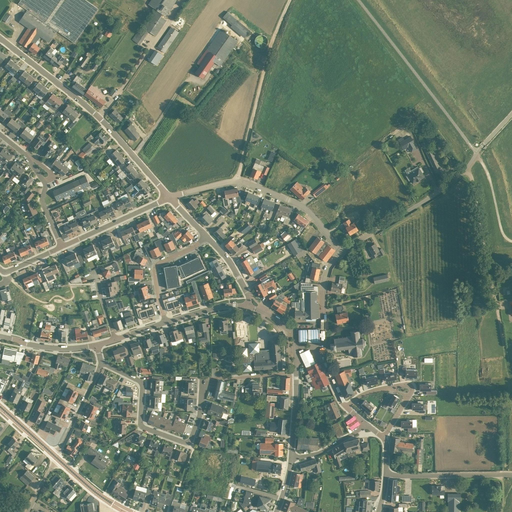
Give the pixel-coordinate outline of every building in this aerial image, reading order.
[(27,47),(29,44),(36,33),(40,35),(41,36),(40,36),(49,42),(57,31),(75,43),(98,9),(85,0),(19,0),(18,3),(27,9),(19,21),(28,28),(19,42),(27,47)] [(148,20),(149,21),(142,31),(139,29),(132,39),(140,44),(149,31),(155,36),(166,20),(161,16),(162,14),(166,16),(176,0),(151,0),(149,4),(156,9),(148,20)] [(7,23),(10,19),(12,16),(10,15),(12,13),(11,13),(13,10),(10,8),(9,11),(8,13),(3,20),(7,23)] [(246,37),(252,31),(229,11),(223,17),(246,37)] [(109,37),(112,33),(112,31),(111,30),(113,27),(111,26),(109,29),(108,28),(107,31),(105,34),(105,35),(109,37)] [(160,49),(152,60),(151,61),(156,64),(179,32),(171,27),(157,47),(160,49)] [(221,29),(197,63),(200,66),(195,73),(203,78),(214,62),(220,66),(238,41),(221,29)] [(38,40),(37,40),(40,35),(36,33),(29,44),(27,47),(29,49),(36,54),(40,48),(37,45),(35,43),(38,40)] [(57,51),(51,47),(44,56),(49,61),(57,51)] [(57,57),(54,55),(49,61),(58,68),(62,62),(65,65),(68,61),(65,58),(60,54),(57,57)] [(86,55),(80,64),(83,67),(90,58),(86,55)] [(5,66),(10,70),(15,63),(10,59),(5,66)] [(98,59),(96,63),(95,62),(91,68),(95,70),(101,61),(98,59)] [(21,67),(15,63),(10,70),(15,74),(21,67)] [(30,75),(25,71),(19,77),(24,82),(30,75)] [(35,79),(30,75),(24,82),(29,86),(35,79)] [(71,89),(76,92),(79,88),(77,86),(78,85),(77,85),(79,83),(82,78),(80,77),(77,75),(72,83),(74,84),(71,89)] [(76,92),(82,96),(85,92),(86,90),(83,87),(82,86),(89,77),(86,75),(80,84),(79,83),(77,85),(78,85),(77,86),(79,88),(76,92)] [(44,86),(39,82),(33,89),(38,93),(44,86)] [(91,85),(85,95),(94,101),(96,102),(95,103),(101,107),(106,101),(102,99),(104,96),(99,92),(100,91),(91,85)] [(49,90),(44,86),(38,93),(43,97),(49,90)] [(47,100),(46,102),(47,103),(46,103),(46,104),(49,106),(50,106),(50,107),(58,97),(53,93),(47,100)] [(50,107),(55,111),(57,108),(63,101),(58,97),(50,107)] [(63,117),(65,119),(73,110),(68,105),(63,112),(65,113),(63,117)] [(3,111),(0,115),(0,118),(3,121),(7,117),(9,118),(13,113),(9,110),(8,111),(5,109),(3,111)] [(79,114),(73,110),(65,119),(63,123),(65,125),(68,121),(68,122),(71,118),(74,120),(79,114)] [(110,114),(118,122),(123,117),(115,110),(110,114)] [(56,114),(54,112),(53,112),(52,113),(47,120),(50,122),(55,116),(56,114)] [(7,124),(12,128),(19,119),(17,118),(15,121),(12,118),(7,124)] [(12,128),(16,132),(20,127),(22,128),(25,125),(20,120),(19,119),(12,128)] [(131,125),(125,130),(134,141),(140,136),(135,130),(136,129),(131,125)] [(20,135),(25,139),(30,133),(29,132),(32,130),(30,128),(28,131),(25,129),(20,135)] [(104,134),(101,131),(94,138),(93,137),(91,134),(86,139),(89,141),(91,139),(97,144),(97,143),(99,146),(101,144),(102,144),(108,138),(105,135),(104,134)] [(25,139),(30,142),(35,137),(34,136),(37,134),(35,132),(32,135),(30,133),(25,139)] [(37,138),(32,144),(37,149),(41,144),(44,141),(44,140),(46,138),(43,135),(42,137),(39,135),(38,138),(37,138)] [(41,144),(43,146),(49,139),(51,137),(48,135),(46,138),(44,140),(44,141),(41,144)] [(400,143),(403,149),(408,147),(411,152),(417,149),(414,143),(415,143),(411,136),(405,140),(404,141),(400,143)] [(55,144),(49,139),(44,146),(46,148),(43,153),(48,157),(54,150),(51,148),(55,144)] [(82,149),(83,151),(87,155),(88,155),(95,148),(89,142),(82,149)] [(0,156),(0,161),(8,152),(4,148),(0,152),(0,156)] [(112,148),(107,153),(109,155),(108,157),(112,162),(121,154),(116,150),(114,151),(112,148)] [(434,170),(435,171),(435,170),(436,170),(440,168),(441,168),(441,167),(439,163),(438,163),(437,159),(437,158),(436,158),(435,154),(434,154),(432,150),(432,149),(427,152),(426,152),(428,156),(428,157),(429,157),(430,161),(430,162),(431,161),(432,165),(433,166),(435,170),(434,170)] [(2,168),(4,171),(10,164),(7,162),(13,155),(8,152),(0,161),(0,162),(4,166),(2,168)] [(121,155),(121,154),(112,162),(117,167),(115,169),(117,171),(125,164),(123,161),(125,160),(121,155),(122,154),(121,154),(121,155)] [(55,168),(61,162),(58,159),(60,157),(59,155),(51,165),(55,168)] [(382,156),(378,158),(378,157),(378,158),(378,157),(382,165),(382,164),(386,162),(386,163),(386,162),(382,155),(382,156)] [(59,172),(60,172),(67,162),(65,161),(63,163),(61,162),(55,168),(60,172),(59,172)] [(10,164),(4,171),(7,173),(8,171),(11,173),(12,175),(13,175),(20,166),(15,162),(13,165),(10,164)] [(69,164),(67,162),(60,172),(64,175),(70,168),(72,166),(69,164)] [(263,172),(262,173),(266,174),(269,167),(265,166),(260,164),(255,162),(252,168),(254,169),(251,176),(257,178),(259,175),(261,171),(263,172)] [(121,172),(125,177),(134,169),(135,168),(134,169),(130,164),(127,166),(125,164),(117,171),(119,173),(121,172)] [(20,176),(25,169),(20,166),(13,175),(12,175),(10,178),(13,180),(15,177),(18,180),(21,177),(20,176)] [(408,175),(406,176),(409,180),(411,179),(413,183),(417,181),(421,179),(420,179),(424,176),(422,173),(424,172),(421,167),(419,168),(418,168),(418,167),(411,171),(411,172),(408,174),(408,175)] [(380,175),(383,177),(383,178),(389,172),(386,169),(386,168),(380,175)] [(129,178),(131,181),(132,183),(138,178),(136,176),(139,174),(134,169),(125,177),(127,179),(129,178)] [(27,175),(22,181),(20,184),(25,188),(23,191),(25,193),(30,188),(27,186),(28,185),(28,186),(33,179),(33,178),(31,177),(30,177),(27,175)] [(90,185),(86,176),(79,179),(83,188),(90,185)] [(132,183),(129,186),(132,188),(134,186),(138,191),(140,189),(147,183),(146,184),(142,179),(140,181),(138,178),(132,183)] [(77,191),(83,188),(79,179),(72,182),(77,191)] [(70,194),(77,191),(72,182),(66,185),(70,194)] [(290,189),(302,200),(307,195),(310,191),(305,186),(302,190),(301,189),(303,187),(297,182),(295,184),(290,189)] [(140,189),(138,191),(135,194),(137,197),(142,192),(144,195),(143,196),(144,199),(151,196),(149,191),(151,189),(146,184),(147,184),(147,183),(140,189)] [(329,184),(327,186),(324,183),(312,193),(315,197),(330,185),(329,184)] [(66,185),(59,188),(63,197),(70,194),(66,185)] [(53,191),(57,200),(63,197),(59,188),(53,191)] [(237,188),(231,189),(232,196),(233,203),(241,201),(244,195),(239,196),(237,188)] [(231,189),(225,191),(226,197),(223,198),(224,206),(227,205),(230,205),(229,202),(228,197),(232,196),(231,189)] [(29,216),(37,212),(32,201),(31,202),(30,199),(34,194),(30,191),(24,198),(27,205),(24,206),(22,207),(22,208),(23,211),(24,211),(26,210),(29,216)] [(254,194),(248,192),(244,203),(246,204),(247,200),(251,202),(254,194)] [(397,193),(393,195),(393,194),(392,195),(393,195),(397,202),(397,201),(400,199),(401,200),(401,199),(397,192),(396,192),(397,193)] [(130,202),(134,200),(132,197),(129,194),(128,193),(120,196),(122,200),(125,207),(128,206),(129,208),(132,206),(131,205),(132,204),(130,202)] [(103,205),(105,209),(109,217),(115,214),(113,210),(116,209),(110,196),(109,194),(106,195),(110,202),(103,205)] [(122,200),(120,196),(117,198),(118,199),(116,200),(113,194),(110,196),(116,209),(118,208),(119,210),(125,207),(126,208),(125,207),(122,200)] [(259,196),(254,194),(251,202),(254,203),(252,206),(255,207),(259,196)] [(83,200),(85,206),(92,203),(89,197),(83,200)] [(386,198),(383,200),(382,200),(386,207),(387,207),(390,205),(391,205),(386,197),(386,198)] [(187,203),(193,210),(198,206),(197,204),(199,202),(197,199),(194,201),(192,199),(187,203)] [(269,201),(264,199),(259,209),(262,210),(263,207),(267,208),(269,201)] [(275,203),(269,201),(267,208),(270,209),(268,213),(270,214),(275,203)] [(206,210),(205,211),(202,214),(203,216),(201,219),(207,225),(213,219),(210,216),(215,211),(209,205),(205,209),(206,210)] [(285,207),(280,205),(275,216),(277,217),(279,212),(282,214),(283,214),(285,207)] [(291,209),(285,207),(283,214),(282,214),(281,217),(285,218),(283,222),(287,224),(291,217),(289,216),(291,209)] [(109,217),(105,209),(99,212),(98,209),(96,210),(99,217),(101,216),(102,219),(109,217)] [(96,210),(87,214),(91,225),(97,222),(96,218),(99,217),(96,210)] [(168,221),(174,215),(169,211),(166,214),(164,211),(160,213),(160,215),(158,216),(163,221),(166,218),(168,221)] [(77,215),(78,218),(81,225),(83,224),(85,227),(91,225),(92,225),(91,225),(87,214),(86,213),(80,216),(79,213),(76,214),(77,215)] [(299,223),(303,217),(298,214),(291,224),(293,225),(296,221),(299,223)] [(75,218),(69,221),(73,231),(79,228),(78,226),(81,225),(78,218),(77,215),(74,217),(75,218)] [(169,229),(178,220),(174,215),(168,221),(164,224),(169,229)] [(303,217),(299,223),(302,226),(299,230),(301,231),(304,227),(308,221),(303,217)] [(143,222),(146,229),(150,227),(152,232),(154,231),(149,219),(143,222)] [(346,228),(350,235),(350,234),(358,230),(354,223),(352,224),(349,219),(343,222),(346,227),(346,228)] [(62,233),(66,231),(67,234),(73,231),(74,232),(73,231),(69,221),(62,224),(62,222),(57,224),(62,233)] [(140,232),(138,233),(141,240),(146,237),(145,235),(148,234),(146,229),(143,222),(137,224),(140,232)] [(239,228),(243,234),(251,227),(247,222),(239,228)] [(126,229),(130,236),(133,235),(136,242),(141,240),(138,233),(136,234),(132,226),(126,229)] [(214,233),(221,240),(225,235),(222,231),(223,230),(220,228),(214,233)] [(130,236),(126,229),(120,232),(126,244),(128,243),(126,238),(130,236)] [(43,238),(40,239),(43,246),(49,244),(46,237),(49,235),(46,230),(43,231),(44,232),(41,233),(43,238)] [(178,238),(183,234),(179,230),(177,232),(174,235),(178,238)] [(188,230),(183,235),(181,238),(184,241),(187,239),(189,241),(194,236),(188,230)] [(285,241),(290,236),(286,231),(281,236),(285,241)] [(168,242),(172,251),(175,250),(175,248),(175,247),(174,245),(177,244),(172,233),(168,235),(171,240),(168,242)] [(307,249),(326,262),(335,248),(317,235),(307,249)] [(43,246),(40,239),(37,241),(35,236),(33,237),(38,249),(43,246)] [(106,238),(110,248),(115,245),(117,249),(120,248),(116,240),(114,242),(111,236),(109,237),(108,237),(107,237),(106,238)] [(231,239),(225,245),(229,249),(235,244),(233,242),(236,239),(234,237),(231,240),(231,239)] [(103,240),(101,241),(103,245),(100,246),(104,255),(107,253),(106,251),(108,250),(108,249),(110,248),(106,238),(106,239),(105,238),(103,239),(103,240)] [(158,240),(163,250),(166,249),(168,251),(169,252),(172,251),(168,242),(165,243),(162,238),(159,239),(158,240)] [(23,243),(24,247),(27,253),(33,251),(28,239),(26,240),(26,241),(23,243)] [(251,248),(258,244),(255,239),(247,243),(248,244),(250,248),(251,248)] [(154,248),(158,258),(161,256),(160,254),(161,254),(160,252),(163,250),(158,240),(154,242),(157,247),(154,248)] [(300,252),(293,241),(286,246),(293,256),(300,252)] [(262,247),(264,246),(262,242),(260,244),(259,243),(251,248),(255,254),(263,249),(262,247)] [(27,253),(24,247),(21,248),(19,243),(16,245),(21,256),(27,253)] [(379,250),(375,243),(374,244),(368,247),(372,254),(371,255),(373,258),(380,254),(381,255),(385,253),(382,248),(379,250)] [(88,247),(92,256),(97,254),(99,257),(102,256),(98,249),(96,250),(93,244),(91,245),(90,245),(89,246),(88,247)] [(158,258),(154,248),(151,250),(148,244),(144,246),(149,257),(152,255),(153,258),(154,257),(155,259),(158,258)] [(235,244),(229,249),(234,254),(242,246),(241,245),(241,244),(238,247),(235,244)] [(8,254),(11,261),(17,258),(14,252),(16,251),(14,246),(12,247),(6,249),(8,254)] [(83,249),(85,253),(87,258),(92,256),(88,247),(87,247),(85,247),(85,248),(83,249)] [(147,260),(142,257),(144,255),(136,250),(134,254),(138,257),(136,260),(144,265),(147,260)] [(11,261),(8,254),(5,255),(3,251),(0,252),(2,256),(5,263),(11,261)] [(74,264),(79,262),(77,257),(75,253),(73,254),(72,253),(71,254),(70,255),(74,264)] [(65,257),(65,258),(61,260),(67,272),(71,270),(76,268),(74,264),(70,255),(69,255),(67,255),(67,256),(65,257)] [(246,259),(241,262),(245,268),(250,265),(255,262),(251,255),(245,258),(246,259)] [(167,284),(168,288),(180,286),(177,269),(179,269),(182,276),(185,275),(185,277),(205,268),(200,257),(197,258),(197,257),(186,262),(187,263),(185,264),(184,263),(179,266),(177,266),(177,265),(165,267),(166,270),(164,270),(166,278),(165,278),(166,284),(167,284)] [(213,272),(221,268),(216,259),(212,261),(215,266),(211,268),(212,268),(213,272)] [(113,264),(102,269),(106,276),(107,279),(106,279),(107,279),(117,274),(116,271),(120,270),(116,261),(113,263),(113,264)] [(250,265),(245,268),(248,275),(251,274),(252,277),(260,272),(260,271),(255,262),(250,265)] [(56,264),(50,267),(53,274),(56,272),(58,276),(60,275),(59,271),(56,264)] [(135,273),(145,274),(145,270),(143,270),(143,269),(141,269),(141,266),(129,265),(129,270),(135,270),(135,273)] [(307,271),(311,272),(319,274),(320,269),(309,266),(308,268),(307,271)] [(50,267),(44,269),(49,280),(51,279),(50,276),(53,274),(50,267)] [(226,277),(221,268),(213,272),(215,276),(219,274),(222,279),(226,277)] [(39,278),(37,272),(30,276),(32,281),(38,279),(39,283),(42,281),(40,277),(39,278)] [(258,276),(261,281),(268,276),(266,272),(258,276)] [(305,280),(305,282),(309,283),(310,278),(318,280),(319,274),(311,272),(311,276),(307,275),(306,278),(305,280)] [(389,280),(387,274),(374,277),(375,284),(389,280)] [(32,281),(30,276),(23,279),(25,284),(24,285),(26,288),(29,287),(27,283),(32,281)] [(263,284),(262,282),(254,286),(257,292),(270,285),(274,282),(273,279),(263,284)] [(339,283),(332,282),(331,287),(330,290),(331,290),(331,291),(337,292),(337,293),(341,293),(341,292),(342,288),(344,288),(344,286),(346,286),(347,281),(344,280),(339,280),(339,283)] [(117,289),(116,281),(107,283),(108,287),(105,287),(107,296),(111,295),(115,294),(114,290),(117,289)] [(213,297),(208,282),(199,285),(205,300),(213,297)] [(270,285),(257,292),(260,298),(268,294),(266,292),(277,287),(274,282),(270,285)] [(295,302),(292,302),(292,307),(295,307),(295,311),(295,319),(301,318),(305,318),(305,319),(306,319),(307,319),(315,319),(316,319),(317,319),(317,318),(319,318),(318,302),(316,302),(316,295),(316,293),(318,293),(318,294),(318,295),(318,286),(313,286),(312,283),(301,282),(301,286),(301,289),(301,291),(301,299),(299,299),(299,302),(295,302)] [(137,290),(139,294),(148,291),(147,285),(141,287),(140,284),(133,286),(135,291),(137,290)] [(224,289),(225,295),(233,294),(232,288),(231,284),(227,284),(227,289),(224,289)] [(2,297),(3,301),(7,299),(9,303),(12,302),(9,291),(6,291),(6,289),(0,290),(1,293),(2,297)] [(190,295),(193,304),(198,303),(197,296),(199,296),(198,289),(194,290),(195,292),(189,293),(190,295)] [(148,291),(139,294),(140,300),(150,297),(148,291)] [(172,300),(175,310),(180,308),(179,307),(182,306),(181,303),(183,302),(180,294),(175,296),(176,299),(172,300)] [(184,297),(187,306),(193,304),(190,295),(184,297)] [(279,297),(275,299),(271,306),(277,310),(281,303),(283,300),(279,297)] [(171,311),(175,310),(172,300),(169,301),(168,298),(163,300),(165,308),(167,307),(168,311),(171,310),(171,311)] [(146,309),(149,318),(153,317),(153,316),(156,315),(154,311),(156,311),(153,303),(149,304),(150,307),(146,309)] [(287,307),(281,303),(277,310),(282,313),(287,307)] [(342,305),(336,307),(338,314),(335,314),(337,323),(349,321),(347,312),(343,313),(342,309),(343,309),(342,305)] [(149,318),(146,309),(142,310),(141,307),(136,308),(139,316),(140,316),(141,319),(144,318),(144,319),(149,318)] [(87,310),(82,312),(86,322),(90,320),(87,310)] [(133,316),(131,311),(128,312),(124,313),(125,315),(126,318),(125,319),(128,325),(135,323),(133,316)] [(12,312),(10,318),(5,317),(3,328),(9,329),(10,326),(13,327),(15,313),(12,312)] [(114,322),(113,322),(115,326),(116,326),(117,330),(123,328),(120,320),(118,321),(117,318),(114,319),(114,322)] [(227,320),(219,320),(220,325),(219,326),(219,328),(220,328),(220,330),(228,329),(231,329),(231,325),(227,325),(227,320)] [(41,338),(49,339),(50,331),(54,332),(55,325),(51,325),(52,322),(46,321),(45,328),(42,327),(41,338)] [(206,322),(200,323),(199,323),(201,331),(204,331),(205,337),(198,338),(199,342),(210,341),(210,338),(208,326),(206,327),(206,322)] [(59,328),(59,340),(65,340),(65,334),(68,334),(69,323),(65,323),(65,328),(59,328)] [(98,324),(98,323),(94,324),(95,327),(90,328),(91,331),(93,331),(94,337),(102,334),(99,326),(98,324)] [(99,326),(102,334),(109,332),(107,327),(108,326),(107,323),(104,324),(99,326)] [(194,331),(193,325),(185,327),(186,333),(190,332),(192,339),(195,338),(194,335),(195,335),(194,331)] [(77,341),(88,339),(87,331),(81,332),(81,328),(75,329),(77,341)] [(349,352),(349,354),(353,354),(353,355),(353,356),(354,356),(354,357),(354,356),(361,355),(361,356),(362,356),(362,355),(363,355),(362,354),(361,351),(362,351),(364,350),(364,347),(364,346),(365,345),(365,344),(366,344),(367,344),(366,343),(365,341),(366,340),(366,339),(364,340),(364,339),(363,338),(363,337),(362,334),(368,333),(367,329),(359,330),(359,329),(358,329),(358,330),(356,330),(356,329),(353,329),(353,331),(351,331),(351,330),(350,330),(350,331),(350,332),(351,332),(351,335),(350,335),(347,336),(346,336),(346,337),(343,337),(343,336),(342,336),(342,337),(339,338),(339,337),(338,337),(338,338),(335,338),(335,339),(334,338),(333,339),(334,339),(334,342),(334,343),(330,344),(331,349),(335,348),(335,350),(336,351),(337,351),(337,350),(340,349),(340,351),(341,351),(341,349),(344,349),(344,350),(345,350),(345,349),(348,348),(348,350),(349,349),(349,352)] [(170,332),(172,341),(183,338),(181,333),(178,334),(177,330),(170,332)] [(168,345),(166,337),(164,338),(163,334),(157,336),(159,343),(164,342),(165,346),(168,345)] [(150,338),(143,340),(146,348),(151,346),(153,353),(159,351),(159,345),(159,343),(158,339),(151,342),(150,338)] [(269,349),(259,350),(258,343),(249,344),(249,349),(247,349),(247,348),(242,348),(239,348),(238,348),(239,357),(240,357),(240,359),(243,359),(243,363),(242,363),(243,371),(252,371),(251,369),(255,368),(255,369),(271,368),(271,369),(281,368),(280,353),(280,352),(280,350),(280,349),(280,348),(279,348),(279,341),(268,342),(269,349)] [(138,342),(131,344),(134,355),(142,353),(138,342)] [(120,349),(113,351),(116,358),(116,361),(118,362),(122,361),(121,357),(127,355),(124,346),(120,348),(120,349)] [(17,349),(12,348),(12,349),(5,347),(2,358),(17,362),(16,364),(19,364),(25,352),(26,351),(25,350),(25,352),(17,350),(17,349)] [(33,354),(31,362),(29,367),(33,368),(34,363),(38,364),(40,355),(33,354)] [(70,359),(58,356),(55,368),(59,369),(60,364),(68,366),(70,359)] [(96,367),(83,362),(80,371),(86,373),(84,379),(91,381),(93,375),(96,367)] [(311,366),(307,368),(311,378),(324,373),(319,362),(311,366)] [(406,377),(417,377),(417,369),(406,369),(406,366),(403,366),(403,373),(406,373),(406,377)] [(38,368),(37,373),(47,376),(49,369),(45,367),(44,369),(38,368)] [(385,377),(386,381),(397,379),(396,373),(390,374),(390,372),(385,373),(384,368),(379,369),(381,378),(385,377)] [(352,382),(349,374),(351,374),(350,369),(344,370),(344,371),(335,375),(340,386),(339,386),(344,397),(354,393),(349,383),(352,382)] [(324,373),(311,378),(316,389),(329,383),(324,374),(324,373)] [(101,377),(96,387),(100,389),(103,383),(106,385),(110,377),(104,374),(102,378),(101,377)] [(366,381),(367,386),(378,383),(376,375),(366,378),(365,375),(362,376),(363,382),(366,381)] [(151,379),(150,385),(159,385),(159,380),(162,381),(163,376),(155,376),(155,379),(151,379)] [(110,377),(106,385),(105,387),(112,391),(113,389),(114,389),(118,381),(110,377)] [(281,377),(280,386),(281,386),(281,389),(289,390),(290,377),(281,377)] [(195,382),(189,381),(189,378),(183,378),(182,386),(194,387),(195,382)] [(213,396),(221,398),(222,393),(224,394),(225,391),(223,390),(225,382),(217,380),(213,396)] [(258,382),(254,382),(252,383),(250,384),(251,384),(252,385),(252,388),(245,388),(245,392),(254,392),(254,396),(260,396),(260,393),(262,393),(262,390),(262,387),(262,388),(259,388),(259,384),(257,384),(258,382)] [(68,383),(67,386),(70,388),(69,390),(67,393),(76,398),(78,394),(77,394),(78,392),(74,389),(75,387),(76,388),(68,383)] [(425,384),(420,384),(420,390),(427,390),(427,394),(437,394),(437,390),(431,390),(431,383),(425,383),(425,384)] [(125,396),(128,396),(133,396),(134,391),(133,391),(133,389),(131,387),(126,387),(124,386),(122,385),(117,395),(119,397),(120,395),(125,396)] [(160,393),(162,394),(163,385),(159,385),(150,385),(150,390),(154,390),(154,393),(160,393)] [(182,386),(181,386),(181,395),(188,395),(188,392),(194,393),(194,387),(182,386)] [(24,395),(26,392),(16,387),(14,390),(12,395),(10,399),(17,402),(21,393),(24,395)] [(222,393),(221,398),(233,401),(231,406),(235,408),(237,401),(233,400),(235,393),(225,391),(224,394),(222,393)] [(64,399),(61,397),(60,399),(68,404),(67,403),(68,400),(73,403),(74,401),(75,401),(76,398),(67,393),(64,399)] [(154,396),(150,396),(149,402),(158,402),(162,402),(162,394),(160,393),(154,393),(154,396)] [(396,402),(399,397),(393,394),(390,400),(387,399),(383,406),(386,408),(388,404),(395,408),(397,403),(396,402)] [(188,395),(181,395),(180,403),(184,403),(184,404),(193,404),(194,399),(188,398),(188,395)] [(289,397),(289,396),(267,395),(267,400),(278,401),(277,408),(288,409),(288,408),(289,397)] [(25,401),(22,408),(29,411),(32,404),(28,402),(30,399),(24,396),(22,399),(25,401)] [(59,402),(62,403),(59,409),(68,414),(70,410),(69,410),(70,408),(66,405),(67,403),(68,404),(60,399),(59,402)] [(341,415),(335,400),(326,404),(328,410),(326,411),(330,420),(341,415)] [(369,403),(365,400),(361,405),(366,409),(364,411),(369,415),(371,413),(370,411),(375,406),(370,402),(369,403)] [(417,403),(412,403),(412,409),(419,409),(419,413),(425,413),(425,409),(423,409),(423,401),(417,401),(417,403)] [(153,410),(159,411),(159,408),(158,408),(158,402),(149,402),(149,407),(153,407),(153,410)] [(267,402),(265,417),(273,418),(275,403),(267,402)] [(88,405),(87,409),(96,413),(98,407),(100,408),(102,409),(103,406),(96,403),(95,406),(90,403),(89,406),(88,405)] [(223,412),(222,412),(224,407),(212,403),(211,407),(210,407),(207,413),(213,415),(214,413),(216,413),(215,416),(221,418),(223,412)] [(37,412),(35,415),(33,419),(39,423),(44,413),(41,411),(43,407),(36,404),(33,410),(37,412)] [(132,413),(133,405),(123,404),(123,412),(123,415),(131,416),(131,412),(132,413)] [(51,415),(56,418),(60,420),(60,419),(59,419),(60,416),(65,419),(66,417),(68,414),(59,409),(56,414),(53,413),(51,415)] [(97,418),(94,416),(96,413),(87,409),(85,412),(86,413),(85,415),(89,416),(87,419),(91,420),(90,421),(97,424),(98,423),(96,422),(97,420),(97,418)] [(49,421),(51,415),(47,413),(44,420),(48,422),(44,429),(48,431),(47,432),(50,433),(50,432),(54,434),(56,430),(59,432),(61,427),(58,426),(61,420),(60,420),(56,418),(55,421),(56,421),(55,424),(49,421)] [(154,424),(157,415),(151,413),(148,422),(154,424)] [(154,424),(159,426),(163,417),(157,415),(154,424)] [(167,419),(163,417),(159,426),(165,428),(169,419),(168,419),(167,419)] [(211,421),(205,419),(205,422),(204,421),(203,425),(203,427),(207,429),(207,430),(208,431),(209,431),(209,430),(210,430),(213,423),(218,425),(219,421),(211,418),(211,421)] [(287,419),(279,418),(279,423),(270,421),(269,431),(278,432),(277,433),(285,434),(287,419)] [(171,430),(172,429),(174,422),(174,421),(169,419),(165,428),(171,430)] [(172,429),(178,431),(181,422),(175,419),(174,421),(174,422),(172,429)] [(406,421),(401,421),(401,427),(408,427),(408,431),(417,431),(417,427),(412,427),(412,419),(406,419),(406,421)] [(86,431),(88,425),(91,427),(92,425),(96,427),(97,424),(90,421),(89,423),(82,420),(78,427),(86,431)] [(119,423),(118,432),(118,435),(118,436),(121,436),(122,435),(122,433),(126,433),(126,427),(126,424),(124,424),(125,420),(118,420),(117,423),(119,423)] [(183,433),(187,424),(181,422),(178,431),(183,433)] [(338,422),(332,424),(337,437),(343,435),(338,422)] [(133,438),(131,435),(125,439),(128,442),(130,440),(137,443),(142,445),(143,441),(144,441),(146,437),(141,435),(141,436),(137,434),(135,439),(133,438)] [(210,440),(211,437),(205,435),(204,438),(201,437),(200,440),(198,439),(197,442),(199,443),(199,444),(206,447),(206,446),(208,446),(210,440)] [(10,456),(7,461),(11,463),(17,453),(14,451),(16,450),(14,448),(19,442),(14,437),(8,443),(11,446),(8,450),(12,454),(11,456),(10,456)] [(274,455),(283,455),(283,443),(273,443),(274,437),(266,437),(265,443),(260,443),(260,454),(274,454),(274,455)] [(297,449),(317,450),(318,438),(298,437),(297,449)] [(391,441),(390,451),(397,452),(397,455),(412,457),(413,444),(399,442),(399,438),(392,437),(391,440),(391,441)] [(79,438),(76,442),(73,446),(73,445),(72,446),(68,445),(66,449),(69,451),(68,452),(73,456),(78,450),(77,449),(83,441),(79,438)] [(343,442),(344,443),(344,442),(347,452),(355,449),(356,454),(361,453),(358,438),(343,442)] [(156,451),(159,443),(157,442),(157,441),(153,440),(153,441),(151,440),(148,448),(156,451)] [(340,444),(332,449),(338,466),(342,465),(339,456),(347,452),(344,442),(344,443),(341,444),(340,444)] [(360,444),(362,451),(370,449),(368,442),(360,444)] [(173,448),(165,445),(162,453),(170,456),(173,448)] [(102,469),(105,465),(109,459),(90,446),(85,453),(86,454),(87,452),(95,458),(92,461),(95,463),(95,464),(99,467),(98,468),(101,470),(102,469)] [(183,452),(177,450),(174,458),(181,461),(181,460),(184,461),(187,454),(184,453),(182,452),(183,452)] [(31,453),(30,452),(25,458),(29,462),(26,466),(29,469),(38,459),(33,455),(32,453),(31,453)] [(210,460),(221,463),(222,459),(228,460),(230,454),(214,452),(213,456),(211,455),(210,460)] [(128,454),(125,460),(133,464),(136,458),(128,454)] [(300,464),(302,471),(314,467),(316,473),(322,471),(319,461),(316,462),(315,459),(300,464)] [(208,468),(208,469),(225,473),(226,469),(220,467),(221,463),(210,460),(209,465),(210,465),(210,469),(208,468)] [(252,470),(281,473),(282,464),(274,464),(274,462),(253,460),(252,470)] [(225,473),(208,469),(206,473),(208,474),(207,478),(223,482),(224,477),(218,476),(219,472),(225,473)] [(20,478),(24,481),(27,485),(35,477),(27,470),(20,478)] [(293,472),(290,486),(298,487),(300,479),(302,480),(303,474),(293,472)] [(50,481),(57,488),(53,492),(56,495),(66,484),(56,474),(50,481)] [(256,479),(241,476),(240,482),(254,485),(256,479)] [(397,479),(392,479),(389,479),(388,489),(392,489),(391,492),(396,492),(396,491),(400,491),(400,486),(397,486),(397,479)] [(115,480),(111,486),(114,488),(111,493),(116,496),(121,487),(122,487),(124,483),(121,482),(120,483),(115,480)] [(379,481),(369,480),(368,489),(378,490),(379,481)] [(66,484),(56,495),(59,498),(63,493),(71,500),(73,498),(76,494),(75,493),(76,492),(73,489),(72,487),(71,488),(66,484)] [(141,491),(135,489),(137,485),(133,484),(130,493),(134,495),(133,499),(135,499),(135,500),(137,500),(138,500),(141,491)] [(444,494),(444,486),(441,486),(441,485),(432,485),(432,495),(444,494)] [(121,487),(116,496),(124,501),(129,492),(122,487),(121,487)] [(143,502),(146,494),(150,495),(151,492),(151,490),(147,489),(146,492),(144,491),(141,491),(138,500),(139,501),(140,501),(141,501),(143,502)] [(388,489),(387,501),(395,501),(396,492),(391,492),(392,489),(388,489)] [(153,493),(151,492),(150,495),(149,498),(153,499),(151,504),(154,505),(156,506),(157,506),(160,496),(159,496),(161,492),(154,490),(153,493)] [(270,502),(271,498),(253,494),(253,492),(246,490),(243,503),(248,504),(249,504),(257,506),(268,509),(269,505),(269,504),(270,503),(270,502)] [(165,498),(160,496),(157,506),(159,507),(160,507),(162,507),(164,502),(169,503),(168,505),(172,494),(166,493),(165,498)] [(461,494),(448,493),(448,502),(449,502),(448,511),(459,511),(460,502),(461,502),(461,494)] [(290,511),(291,511),(293,511),(310,511),(311,511),(307,510),(294,505),(295,503),(287,500),(282,510),(287,511),(290,511)] [(81,511),(93,511),(92,503),(84,504),(83,503),(80,504),(81,511)] [(390,508),(389,511),(401,511),(402,511),(403,511),(403,507),(408,507),(408,503),(399,503),(399,507),(398,508),(390,508)]
